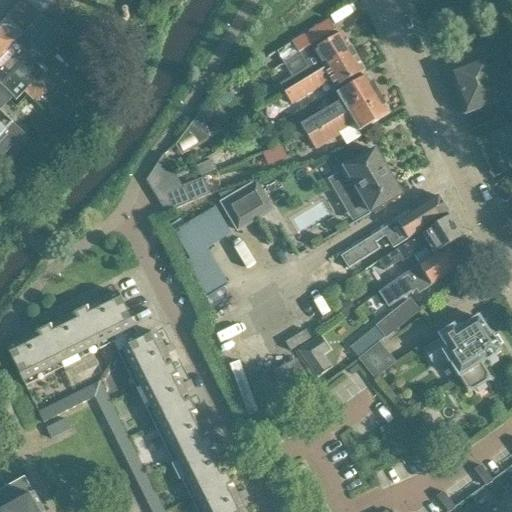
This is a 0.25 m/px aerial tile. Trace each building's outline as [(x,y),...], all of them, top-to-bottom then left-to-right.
[(39,67),(66,38),(52,25),(52,26),(41,16),(26,0),(22,0),(0,23),(0,86),(16,101),(24,92),(34,102),(45,91),(27,74),(36,64),(39,67)] [(69,0),(26,0),(41,16),(52,26),(52,25),(72,4),(69,0)] [(322,71),(353,52),(342,34),(338,36),(329,20),(292,42),(307,68),(289,79),(294,87),(284,93),(285,93),(322,71)] [(511,48),(467,65),(449,73),(465,115),(511,97),(511,98),(511,48)] [(336,88),(347,82),(364,72),(353,52),(322,71),(285,93),(291,105),(331,81),(336,88)] [(331,123),(378,95),(367,76),(336,95),(342,105),(302,128),(306,134),(331,123)] [(358,133),(372,124),(390,114),(378,95),(331,123),(306,134),(315,150),(355,127),(358,133)] [(0,159),(15,144),(4,133),(6,131),(3,128),(10,121),(0,111),(0,159)] [(218,125),(204,134),(191,125),(174,146),(180,156),(221,131),(218,125)] [(353,183),(345,187),(354,203),(362,199),(371,213),(401,195),(375,150),(344,168),(353,183)] [(149,186),(174,173),(163,155),(146,181),(149,186)] [(156,197),(182,186),(174,173),(149,186),(156,197)] [(239,232),(271,211),(253,182),(221,203),(239,232)] [(166,214),(184,206),(192,203),(182,186),(156,197),(166,214)] [(356,248),(341,257),(348,269),(379,249),(376,246),(387,239),(393,250),(432,225),(449,214),(447,212),(449,212),(448,208),(446,205),(443,202),(442,203),(437,196),(421,206),(420,207),(385,229),(356,248)] [(215,208),(174,232),(190,260),(231,236),(215,208)] [(434,227),(378,262),(384,271),(399,261),(400,262),(407,258),(414,268),(447,247),(464,237),(460,231),(460,228),(457,223),(454,222),(451,216),(450,217),(434,227)] [(429,259),(397,279),(403,289),(426,275),(432,285),(442,279),(458,268),(446,249),(429,259)] [(121,333),(128,330),(134,327),(117,293),(6,349),(23,382),(121,333)] [(376,327),(349,348),(358,360),(359,359),(378,344),(385,338),(386,340),(419,313),(417,311),(410,301),(376,327)] [(467,389),(474,390),(487,382),(489,376),(482,365),(501,353),(479,318),(457,332),(453,327),(439,336),(441,339),(427,348),(437,364),(445,358),(459,379),(460,378),(467,389)] [(203,511),(245,511),(156,333),(135,343),(128,330),(121,333),(128,347),(122,350),(203,511)] [(378,344),(359,359),(375,378),(393,363),(378,344)] [(297,361),(268,373),(274,388),(303,375),(297,361)] [(151,511),(166,511),(101,382),(38,413),(43,423),(95,398),(151,511)] [(51,439),(71,430),(65,419),(46,429),(51,439)] [(476,469),(488,485),(494,481),(482,464),(476,469)] [(42,511),(24,480),(24,479),(0,492),(0,511),(42,511)] [(511,511),(511,489),(498,500),(507,511),(511,511)] [(439,496),(450,511),(457,508),(445,491),(439,496)] [(481,511),(507,511),(498,500),(481,511)]
